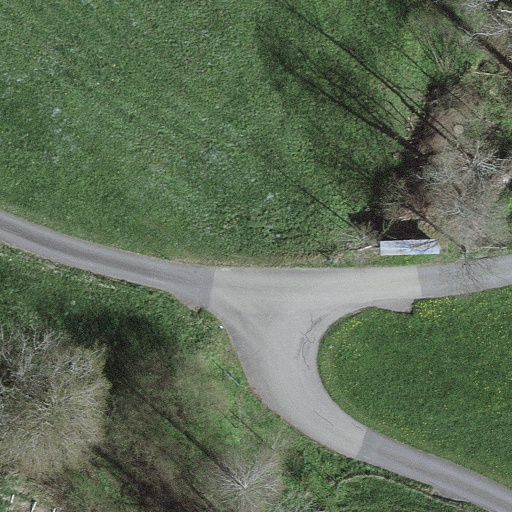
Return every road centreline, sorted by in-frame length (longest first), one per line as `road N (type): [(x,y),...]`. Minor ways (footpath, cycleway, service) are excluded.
road 1 (unclassified): [(511,508),(323,422),(284,358),(291,317),(321,293),(511,269)]
road 2 (track): [(0,223),(82,256),(291,317)]
